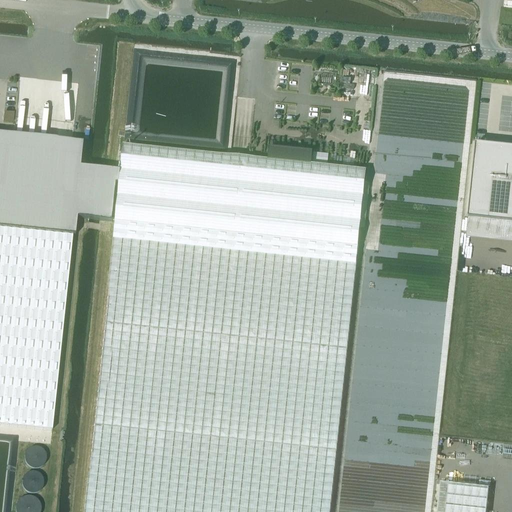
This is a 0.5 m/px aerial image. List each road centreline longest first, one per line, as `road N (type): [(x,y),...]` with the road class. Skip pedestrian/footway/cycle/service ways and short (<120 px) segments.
road 1 (unclassified): [(131,15),(511,58)]
road 2 (unclassified): [(0,1),(131,15)]
